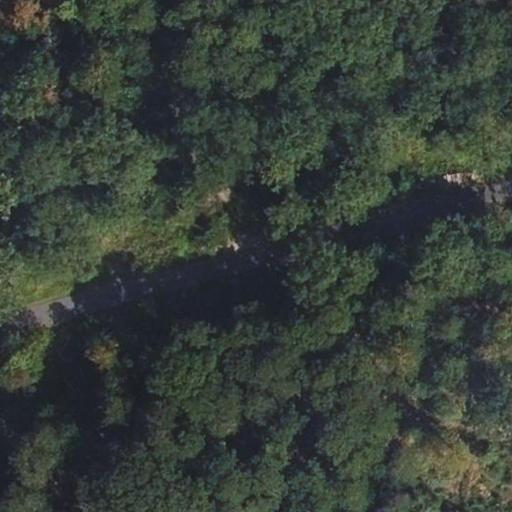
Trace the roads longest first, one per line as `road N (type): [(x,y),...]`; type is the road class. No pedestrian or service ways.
road 1 (unclassified): [(511,185),(0,328)]
road 2 (track): [(0,244),(291,246)]
road 3 (track): [(181,0),(182,103),(291,246)]
